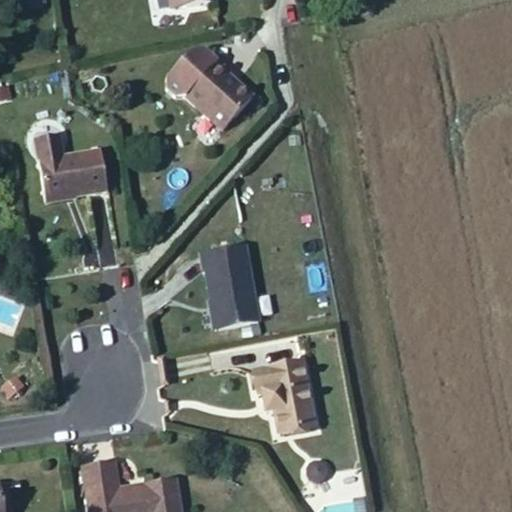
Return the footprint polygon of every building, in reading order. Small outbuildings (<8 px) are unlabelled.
[(41,6),(40,0),(23,0),(25,8),(41,6)] [(215,3),(214,0),(168,0),(170,11),(215,3)] [(252,99),(227,76),(229,74),(204,52),(188,55),(166,81),(166,92),(174,99),(185,99),(222,132),(252,99)] [(106,193),(100,152),(62,159),(58,140),(34,144),(44,204),(106,193)] [(258,324),(244,248),(199,256),(202,274),(205,273),(215,331),(258,324)] [(313,429),(300,365),(252,374),(256,395),(260,394),(264,411),(268,410),(269,415),(274,414),(279,436),(313,429)] [(327,477),(327,471),(324,466),(319,462),(313,462),(308,465),(305,470),(305,476),(308,482),(312,485),(319,485),(324,483),(327,477)] [(179,511),(175,482),(144,487),(145,495),(119,499),(117,491),(113,464),(82,470),(88,511),(179,511)] [(11,511),(7,487),(0,487),(0,499),(2,511),(11,511)] [(117,491),(119,499),(145,495),(144,487),(117,491)]
